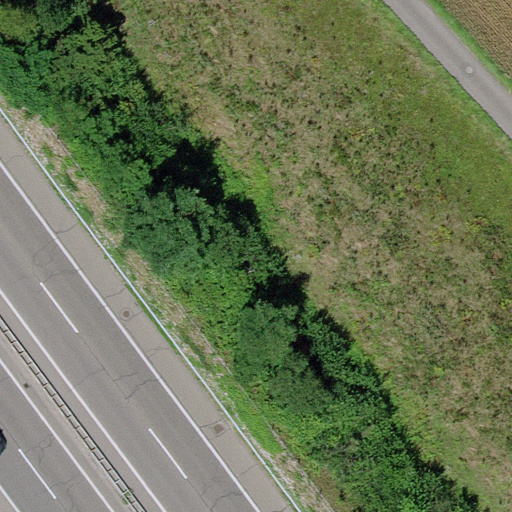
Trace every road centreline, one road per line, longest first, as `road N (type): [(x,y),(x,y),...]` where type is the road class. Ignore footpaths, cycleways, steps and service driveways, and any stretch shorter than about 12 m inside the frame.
road 1 (motorway): [(209,511),(0,224)]
road 2 (unclassified): [(511,117),(401,0)]
